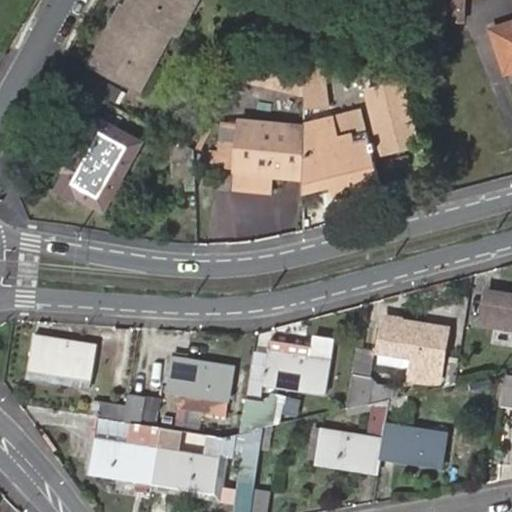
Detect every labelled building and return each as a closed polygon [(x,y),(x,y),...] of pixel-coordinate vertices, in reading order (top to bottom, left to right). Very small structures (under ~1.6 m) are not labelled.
[(92,64),(140,89),(154,63),(151,61),(156,51),(160,53),(162,50),(154,45),(164,28),(180,37),(181,34),(179,33),(197,1),(199,2),(199,0),(137,0),(132,9),(124,5),(112,26),(121,32),(115,43),(106,38),(92,64)] [(439,0),(440,18),(463,18),(463,0),(439,0)] [(511,20),(493,27),(506,69),(511,66),(511,20)] [(234,77),(288,89),(294,59),(248,51),(234,77)] [(288,89),(305,93),(305,61),(294,59),(288,89)] [(404,80),(365,89),(381,156),(420,147),(404,80)] [(342,138),(338,116),(304,123),(304,126),(304,152),(303,191),(332,184),(333,190),(348,187),(349,194),(382,185),(374,152),(377,152),(375,143),(372,144),(369,131),(342,138)] [(304,126),(241,121),(241,124),(236,188),(270,191),(272,175),(303,177),(304,152),(304,126)] [(241,124),(215,122),(212,165),(237,168),(241,124)] [(104,210),(133,157),(87,132),(72,160),(70,159),(62,173),(65,174),(56,190),(75,200),(76,197),(93,207),(94,205),(104,210)] [(333,190),(335,197),(349,194),(348,187),(333,190)] [(511,294),(488,290),(482,322),(511,327),(511,294)] [(387,315),(381,347),(443,357),(449,326),(387,315)] [(35,335),(30,367),(94,377),(99,344),(35,335)] [(312,356),(271,349),(266,382),(327,392),(336,340),(315,336),(314,346),(312,356)] [(273,340),(271,349),(312,356),(314,346),(273,340)] [(173,356),(168,388),(179,390),(204,394),(202,406),(227,410),(229,397),(232,398),(237,366),(173,356)] [(371,378),(352,374),(347,408),(368,404),(371,378)] [(511,376),(505,375),(503,393),(511,394),(511,376)] [(106,418),(123,421),(128,388),(103,384),(98,417),(106,418)] [(179,390),(178,402),(202,406),(204,394),(179,390)] [(264,401),(246,398),(240,432),(259,428),(264,401)] [(130,436),(132,422),(123,421),(106,418),(103,432),(130,436)] [(157,447),(160,426),(132,422),(130,436),(129,443),(157,447)] [(384,438),(382,455),(444,465),(449,433),(387,422),(384,438)] [(173,449),(176,429),(160,426),(157,447),(173,449)] [(317,460),(379,471),(382,455),(384,438),(323,428),(317,460)] [(90,470),(152,479),(157,447),(129,443),(94,437),(90,470)] [(157,447),(152,479),(215,489),(220,456),(173,449),(157,447)] [(250,511),(267,511),(271,490),(254,488),(253,496),(250,511)] [(236,511),(250,511),(253,496),(239,495),(236,511)]
